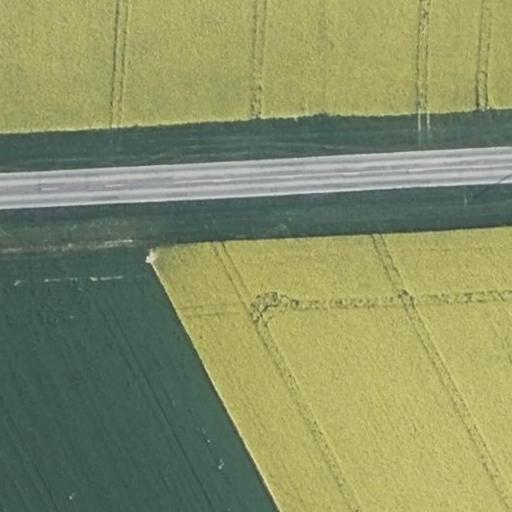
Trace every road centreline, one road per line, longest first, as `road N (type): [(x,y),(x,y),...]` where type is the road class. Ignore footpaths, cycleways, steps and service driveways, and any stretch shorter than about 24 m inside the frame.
road 1 (secondary): [(0,184),(511,157)]
road 2 (track): [(511,117),(0,143)]
